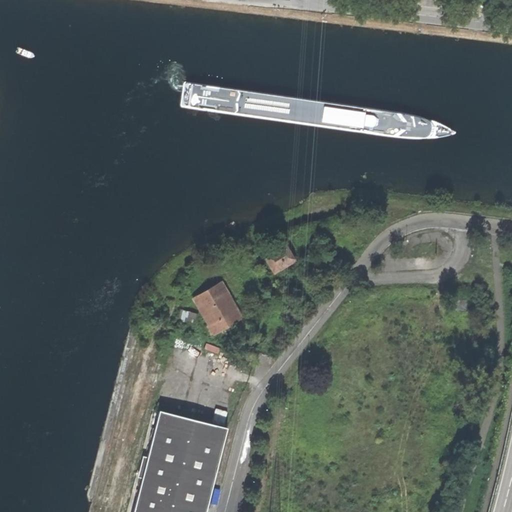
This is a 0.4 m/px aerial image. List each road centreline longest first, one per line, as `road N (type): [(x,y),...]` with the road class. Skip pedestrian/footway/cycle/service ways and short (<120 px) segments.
road 1 (unclassified): [(224,511),(255,402),(382,241),(422,219),(511,224)]
road 2 (residential): [(291,0),(511,25)]
